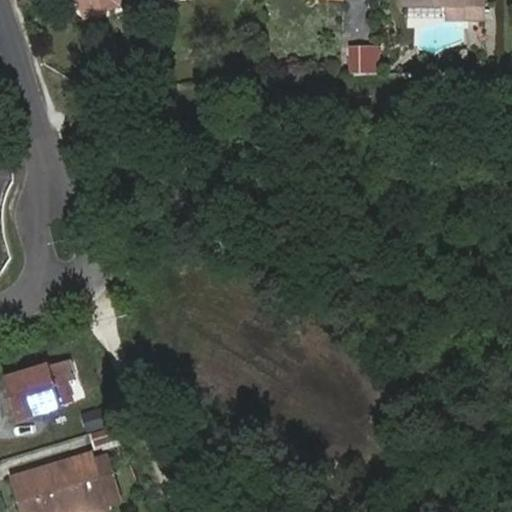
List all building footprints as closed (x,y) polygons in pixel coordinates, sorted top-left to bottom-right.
[(77,0),(85,19),(130,2),(129,0),(77,0)] [(400,0),(401,6),(449,6),(465,7),(465,20),(483,20),(482,0),(400,0)] [(465,7),(449,6),(449,20),(465,20),(465,7)] [(379,45),(359,45),(359,71),(379,71),(379,45)] [(5,380),(15,412),(39,405),(41,412),(74,401),(62,362),(5,380)] [(82,414),(88,432),(114,424),(109,406),(82,414)] [(116,426),(91,434),(97,454),(122,447),(116,426)] [(28,511),(71,511),(88,507),(89,511),(108,506),(93,454),(13,478),(20,502),(25,501),(28,511)]
